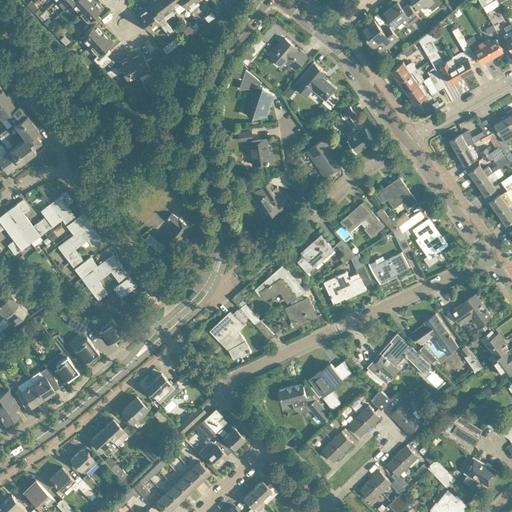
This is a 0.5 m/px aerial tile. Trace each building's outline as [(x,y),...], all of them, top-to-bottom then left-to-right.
[(56,0),(64,9),(70,3),(73,0),(56,0)] [(73,0),(70,3),(79,12),(91,0),(73,0)] [(88,22),(88,21),(92,25),(95,22),(101,17),(97,13),(103,7),(95,0),(91,0),(79,12),(88,22)] [(162,17),(163,16),(173,9),(166,0),(149,0),(157,10),(162,17)] [(174,8),(178,13),(186,6),(181,0),(166,0),(173,9),(174,8)] [(181,0),(186,6),(188,8),(198,1),(197,0),(181,0)] [(413,0),(419,7),(425,2),(432,10),(444,0),(413,0)] [(397,1),(385,11),(396,24),(402,19),(407,25),(419,15),(409,3),(403,8),(397,1)] [(168,34),(173,30),(163,16),(162,17),(157,10),(152,13),(147,6),(137,14),(149,31),(160,23),(168,34)] [(399,38),(389,26),(384,31),(375,20),(362,30),(368,38),(368,37),(375,45),(381,40),(387,47),(399,38)] [(92,25),(80,36),(89,46),(104,31),(95,22),(92,25)] [(493,23),(485,28),(488,33),(496,28),(493,23)] [(64,25),(56,34),(58,36),(67,27),(64,25)] [(435,27),(427,33),(432,41),(440,36),(435,27)] [(469,47),(458,27),(452,30),(464,50),(469,47)] [(511,28),(503,34),(511,49),(511,28)] [(106,47),(113,41),(104,31),(89,46),(97,54),(93,58),(98,63),(111,51),(106,47)] [(472,35),(469,31),(463,35),(468,44),(476,40),(474,34),(472,35)] [(258,36),(240,57),(248,64),(266,42),(258,36)] [(275,46),(269,53),(282,64),(286,60),(297,69),(308,56),(301,50),(300,51),(296,48),(297,47),(285,37),(276,48),(275,46)] [(491,40),(490,37),(484,40),(493,55),(503,49),(496,38),(491,40)] [(476,49),(482,61),(493,55),(484,40),(479,43),(481,46),(476,49)] [(406,55),(417,48),(413,42),(403,50),(406,55)] [(141,79),(153,73),(151,70),(156,68),(151,57),(146,59),(141,50),(130,56),(139,74),(141,79)] [(452,55),(453,58),(456,63),(457,64),(463,76),(475,69),(468,56),(465,58),(460,51),(452,55)] [(444,71),(451,82),(463,76),(457,64),(456,63),(453,58),(442,64),(436,53),(429,57),(434,65),(434,66),(438,72),(439,74),(444,71)] [(118,61),(127,80),(139,74),(130,56),(118,61)] [(239,58),(233,68),(242,71),(244,67),(243,67),(244,63),(239,58)] [(403,61),(392,69),(395,74),(394,75),(398,81),(399,79),(400,80),(416,68),(411,60),(405,64),(403,61)] [(323,101),(331,108),(339,98),(332,93),(337,87),(324,76),(327,72),(314,61),(295,84),(304,92),(309,86),(324,99),(323,101)] [(109,77),(119,72),(116,66),(105,71),(109,77)] [(434,66),(427,71),(430,75),(434,72),(436,74),(438,72),(434,66)] [(400,80),(407,91),(419,83),(418,82),(423,80),(424,79),(416,68),(400,80)] [(248,110),(256,112),(256,116),(267,115),(271,101),(267,100),(270,92),(266,88),(261,87),(262,83),(247,70),(241,88),(251,87),(247,101),(251,102),(248,110)] [(444,87),(436,74),(434,72),(430,75),(428,76),(424,79),(423,80),(432,94),(444,87)] [(427,95),(421,86),(419,83),(407,91),(416,103),(427,95)] [(290,84),(283,94),(289,98),(296,89),(290,84)] [(6,94),(0,85),(0,104),(13,95),(10,91),(6,94)] [(0,114),(2,117),(6,114),(16,107),(15,106),(12,101),(16,98),(13,95),(0,104),(0,114)] [(6,114),(13,124),(14,122),(26,113),(19,103),(15,106),(16,107),(6,114)] [(345,117),(355,110),(351,105),(341,112),(345,117)] [(14,122),(26,138),(8,151),(17,163),(35,150),(32,146),(40,140),(35,132),(39,129),(26,113),(14,122)] [(510,160),(511,158),(511,152),(501,134),(506,131),(510,137),(511,136),(511,124),(507,116),(495,123),(496,125),(491,127),(493,131),(500,144),(505,153),(510,160)] [(375,139),(365,126),(358,117),(353,120),(360,130),(347,139),(357,152),(375,139)] [(493,131),(491,127),(486,119),(479,123),(483,130),(478,133),(480,138),(482,137),(493,131)] [(461,132),(450,139),(457,151),(471,143),(475,141),(468,129),(461,133),(461,132)] [(240,140),(253,138),(251,130),(239,132),(240,140)] [(500,144),(493,131),(482,137),(484,142),(490,138),(496,147),(500,144)] [(4,134),(0,136),(0,137),(8,148),(12,145),(4,134)] [(334,147),(326,137),(308,150),(325,174),(338,165),(335,161),(336,160),(335,159),(334,159),(328,151),(334,147)] [(254,164),(270,162),(267,138),(250,140),(254,164)] [(464,163),(473,158),(478,156),(471,143),(457,151),(464,163)] [(505,153),(500,144),(496,147),(493,149),(484,156),(487,160),(494,156),(496,159),(505,153)] [(6,150),(4,151),(0,154),(0,162),(6,171),(17,163),(8,151),(7,152),(6,150)] [(496,159),(494,160),(497,163),(499,167),(510,161),(505,153),(496,159)] [(183,174),(178,157),(169,159),(173,177),(183,174)] [(480,163),(469,171),(477,182),(492,172),(488,165),(483,168),(480,163)] [(486,194),(496,187),(492,181),(497,177),(503,173),(499,167),(492,172),(477,182),(486,194)] [(504,185),(511,179),(511,173),(501,181),(504,185)] [(382,188),(376,193),(383,202),(388,198),(394,207),(402,201),(407,208),(416,201),(408,190),(409,189),(400,176),(390,183),(390,184),(383,189),(382,188)] [(269,191),(264,184),(251,192),(262,210),(267,207),(268,210),(273,207),(276,211),(287,204),(281,195),(283,193),(277,186),(269,191)] [(73,200),(66,190),(50,202),(62,218),(71,211),(67,205),(73,200)] [(500,193),(490,200),(498,212),(511,201),(511,199),(506,190),(501,194),(500,193)] [(186,197),(179,198),(180,208),(188,207),(186,197)] [(23,198),(7,210),(19,226),(28,219),(23,213),(30,208),(23,198)] [(341,220),(350,231),(360,221),(365,226),(364,227),(372,236),(384,225),(363,201),(341,220)] [(511,201),(498,212),(506,223),(511,219),(511,201)] [(45,216),(39,220),(46,230),(62,218),(50,202),(40,209),(45,216)] [(381,207),(376,211),(393,229),(397,227),(392,221),(381,207)] [(19,226),(7,210),(0,214),(0,230),(4,227),(9,233),(19,226)] [(420,210),(409,218),(400,224),(403,230),(424,215),(420,210)] [(82,212),(76,217),(71,211),(62,218),(73,234),(89,222),(82,212)] [(162,240),(173,249),(190,226),(180,218),(179,218),(172,212),(166,219),(174,225),(162,240)] [(405,212),(392,221),(397,227),(400,224),(409,218),(405,212)] [(428,218),(414,228),(419,236),(416,238),(430,256),(432,254),(433,255),(435,253),(448,244),(442,236),(441,237),(428,218)] [(33,225),(28,219),(19,226),(31,242),(46,230),(39,220),(33,225)] [(91,245),(101,238),(89,222),(73,234),(80,243),(87,239),(91,245)] [(405,238),(402,231),(403,230),(400,224),(397,227),(393,229),(399,241),(405,238)] [(7,244),(15,254),(31,242),(19,226),(9,233),(14,239),(7,244)] [(52,231),(46,236),(50,241),(56,236),(52,231)] [(160,252),(167,245),(151,231),(144,238),(160,252)] [(57,245),(69,261),(79,254),(74,248),(80,243),(73,234),(57,245)] [(304,255),(297,261),(308,272),(323,259),(321,258),(333,248),(321,234),(310,243),(312,245),(303,253),(304,255)] [(340,258),(344,261),(355,254),(341,239),(336,243),(345,253),(340,258)] [(409,267),(401,251),(385,259),(383,255),(375,259),(376,260),(370,263),(380,282),(409,267)] [(104,274),(110,270),(115,276),(125,269),(113,253),(97,265),(104,274)] [(364,265),(359,253),(352,257),(357,268),(364,265)] [(84,260),(79,254),(69,261),(81,277),(97,265),(90,255),(84,260)] [(107,292),(98,279),(104,274),(97,265),(81,277),(98,299),(107,292)] [(265,298),(281,290),(287,299),(303,288),(302,287),(285,268),(275,275),(273,273),(256,288),(261,293),(263,293),(265,298)] [(120,297),(136,285),(125,269),(115,276),(119,282),(113,287),(120,297)] [(351,280),(346,271),(336,275),(324,281),(334,303),(345,297),(346,298),(366,289),(361,276),(351,280)] [(299,293),(305,289),(303,288),(287,299),(287,300),(291,298),(293,304),(287,307),(291,315),(295,324),(303,321),(304,322),(317,316),(313,306),(308,297),(303,299),(299,293)] [(243,309),(254,322),(260,319),(248,306),(243,299),(244,298),(238,292),(232,297),(238,304),(243,309)] [(18,302),(10,293),(1,302),(2,302),(0,304),(0,309),(6,315),(18,302)] [(476,293),(452,310),(461,323),(472,315),(479,324),(491,315),(487,309),(488,309),(486,307),(476,293)] [(6,315),(3,318),(0,320),(0,338),(5,334),(0,329),(8,323),(6,321),(9,318),(14,323),(27,310),(18,302),(6,315)] [(230,311),(211,329),(220,339),(221,339),(230,349),(234,357),(241,353),(242,355),(251,350),(247,342),(246,340),(239,330),(244,325),(243,323),(247,319),(245,316),(238,309),(233,314),(230,311)] [(427,335),(429,337),(434,333),(447,353),(459,345),(436,312),(424,321),(425,323),(413,331),(419,340),(427,335)] [(84,315),(80,322),(87,326),(92,332),(97,328),(92,320),(84,315)] [(87,326),(80,322),(71,316),(68,321),(69,323),(83,332),(87,326)] [(102,328),(99,331),(100,333),(107,341),(110,338),(112,341),(123,332),(111,317),(100,325),(102,328)] [(268,338),(274,334),(260,319),(254,322),(268,338)] [(489,357),(491,360),(493,359),(492,359),(509,347),(499,332),(495,335),(491,331),(482,338),(490,349),(492,348),(496,353),(489,357)] [(386,382),(399,368),(395,364),(405,353),(423,371),(430,364),(432,361),(419,348),(419,349),(422,352),(420,354),(412,346),(397,332),(390,340),(393,343),(389,347),(389,346),(375,362),(373,360),(367,366),(369,368),(375,373),(384,380),(386,382)] [(61,349),(51,358),(55,363),(52,366),(54,369),(56,371),(62,379),(65,376),(67,379),(79,370),(72,362),(67,355),(64,351),(69,347),(58,333),(55,333),(51,336),(61,349)] [(99,352),(87,336),(72,347),(76,352),(82,360),(86,357),(88,360),(99,352)] [(22,338),(17,341),(20,346),(26,343),(22,338)] [(419,348),(432,361),(434,363),(436,362),(437,360),(438,360),(436,358),(437,357),(424,344),(419,348)] [(504,375),(511,369),(511,344),(509,347),(492,359),(493,359),(504,375)] [(459,348),(464,356),(470,352),(465,345),(459,348)] [(315,382),(311,386),(319,397),(320,396),(322,395),(323,397),(332,409),(334,408),(341,402),(330,388),(352,371),(344,360),(343,360),(334,367),(333,367),(330,363),(311,378),(312,380),(315,382)] [(57,382),(51,373),(46,366),(40,370),(39,370),(29,377),(43,398),(55,390),(51,385),(57,382)] [(369,368),(365,372),(380,385),(384,380),(375,373),(369,368)] [(161,372),(146,386),(159,399),(158,399),(164,405),(171,399),(170,398),(182,386),(177,380),(172,384),(161,372)] [(28,400),(31,405),(43,398),(29,377),(17,385),(19,388),(14,391),(23,404),(28,400)] [(282,403),(301,397),(304,405),(307,404),(323,422),(332,415),(316,397),(316,398),(311,393),(307,396),(303,383),(287,387),(279,390),(279,393),(277,394),(279,400),(281,400),(282,403)] [(489,385),(482,390),(486,395),(493,390),(489,385)] [(380,389),(371,399),(374,402),(382,408),(391,398),(380,389)] [(11,404),(16,401),(9,390),(0,395),(0,398),(3,403),(0,404),(0,413),(6,422),(18,414),(11,404)] [(121,410),(128,417),(137,427),(143,421),(138,415),(147,406),(136,395),(121,410)] [(362,404),(357,398),(351,404),(356,409),(362,404)] [(403,402),(391,414),(400,424),(413,412),(403,402)] [(380,416),(368,404),(359,413),(371,426),(380,416)] [(177,427),(182,433),(205,411),(200,405),(177,427)] [(153,413),(163,423),(168,418),(159,408),(153,413)] [(222,424),(217,419),(222,414),(216,408),(202,421),(213,431),(214,430),(215,431),(222,424)] [(410,433),(422,421),(417,416),(420,413),(416,409),(413,412),(400,424),(410,433)] [(349,423),(361,435),(371,426),(359,413),(349,423)] [(488,425),(493,428),(499,418),(494,414),(488,425)] [(454,420),(479,434),(482,428),(460,415),(454,420)] [(128,434),(113,418),(102,428),(112,439),(117,434),(122,439),(128,434)] [(505,421),(499,418),(493,428),(499,431),(505,421)] [(505,421),(499,431),(504,435),(510,424),(505,421)] [(206,439),(211,435),(200,422),(195,427),(206,439)] [(463,428),(456,423),(452,431),(459,435),(475,444),(479,437),(463,428)] [(234,447),(245,437),(232,425),(227,429),(229,431),(224,436),(234,447)] [(112,449),(106,444),(112,439),(102,428),(91,439),(106,455),(112,449)] [(347,435),(341,430),(332,439),(344,452),(354,442),(347,435)] [(214,442),(211,439),(198,451),(203,457),(206,454),(216,464),(227,454),(215,441),(214,442)] [(332,439),(322,449),(334,461),(344,452),(332,439)] [(180,441),(172,449),(176,453),(180,450),(181,448),(184,445),(180,441)] [(146,444),(140,450),(151,461),(157,456),(146,444)] [(418,456),(407,444),(397,453),(408,465),(418,456)] [(70,457),(77,465),(84,472),(96,461),(82,446),(70,457)] [(172,449),(163,457),(167,461),(168,461),(171,458),(172,457),(176,453),(172,449)] [(430,452),(425,457),(431,463),(436,458),(430,452)] [(387,462),(399,474),(408,465),(397,453),(387,462)] [(103,460),(127,485),(131,480),(108,455),(103,460)] [(467,474),(463,480),(475,486),(478,480),(482,483),(489,486),(498,470),(491,466),(489,465),(486,463),(473,455),(464,472),(467,474)] [(154,465),(159,470),(167,461),(163,457),(154,465)] [(431,463),(429,465),(442,478),(449,471),(436,458),(431,463)] [(194,464),(190,468),(201,479),(209,471),(203,464),(199,460),(194,464)] [(423,462),(414,471),(418,475),(427,466),(423,462)] [(146,473),(150,478),(159,470),(154,465),(146,473)] [(69,483),(75,489),(79,485),(73,479),(74,479),(62,466),(50,477),(62,489),(69,483)] [(190,468),(182,476),(192,487),(201,479),(190,468)] [(392,482),(380,469),(370,479),(382,491),(392,482)] [(92,489),(98,484),(87,472),(81,478),(85,482),(92,489)] [(149,490),(143,484),(150,478),(146,473),(133,485),(140,492),(143,495),(149,490)] [(182,476),(173,485),(183,496),(192,487),(182,476)] [(45,503),(52,496),(35,478),(35,479),(37,482),(31,488),(30,486),(25,491),(38,505),(43,501),(45,503)] [(402,478),(397,482),(404,489),(408,484),(405,481),(402,478)] [(253,488),(266,502),(275,493),(262,479),(253,488)] [(372,501),(379,494),(382,491),(370,479),(360,488),(372,501)] [(85,482),(80,488),(88,497),(93,492),(94,491),(95,491),(92,489),(85,482)] [(133,485),(121,497),(126,502),(134,494),(135,496),(140,492),(133,485)] [(164,493),(175,504),(183,496),(173,485),(164,493)] [(253,488),(243,497),(250,504),(252,507),(248,510),(250,511),(257,511),(256,511),(266,502),(253,488)] [(432,499),(427,506),(435,511),(434,511),(454,511),(455,511),(457,508),(461,511),(467,505),(448,489),(437,502),(432,499)] [(410,511),(408,510),(414,504),(402,492),(389,504),(396,511),(410,511)] [(0,504),(7,511),(20,511),(25,508),(11,493),(0,503),(0,504)] [(156,501),(165,511),(166,511),(175,504),(164,493),(156,501)] [(121,497),(112,505),(117,510),(126,502),(121,497)] [(69,511),(73,509),(62,498),(56,504),(63,511),(69,511)]
